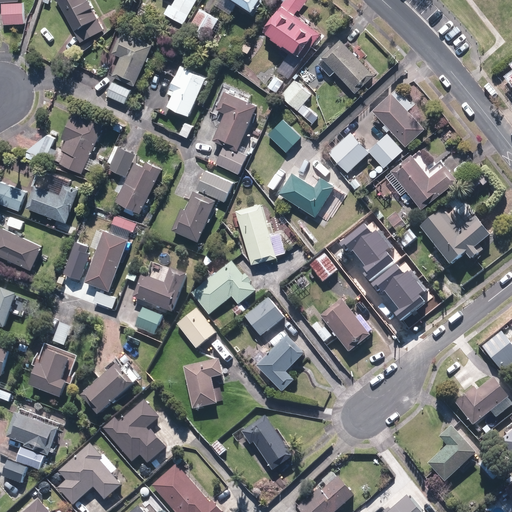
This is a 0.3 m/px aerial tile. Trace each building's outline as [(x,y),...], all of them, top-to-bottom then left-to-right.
[(92,0),(62,0),(83,38),(107,26),(92,0)] [(182,23),(196,0),(173,0),(166,13),(182,23)] [(231,0),(252,13),(260,0),(231,0)] [(289,0),(272,28),(310,53),(324,31),(297,14),(305,0),(289,0)] [(1,5),(2,24),(21,23),(20,5),(1,5)] [(222,19),(205,9),(193,28),(210,38),(222,19)] [(134,85),(151,44),(121,31),(112,53),(119,56),(111,76),(115,78),(134,85)] [(375,70),(348,41),(330,57),(357,86),(375,70)] [(188,115),(204,81),(205,80),(179,68),(179,70),(168,93),(173,96),(168,105),(188,115)] [(277,94),(284,83),(275,77),(268,88),(277,94)] [(106,95),(124,104),(130,91),(112,82),(106,95)] [(298,82),(287,94),(301,107),(313,95),(298,82)] [(396,93),(379,108),(409,142),(426,126),(396,93)] [(240,147),(256,105),(231,95),(226,106),(231,108),(220,137),(229,141),(221,161),(242,169),(249,150),(240,147)] [(87,171),(108,127),(79,113),(64,145),(66,146),(60,159),(87,171)] [(188,138),(194,126),(184,122),(179,133),(188,138)] [(299,138),(283,122),(269,135),(285,151),(299,138)] [(406,150),(390,133),(376,147),(391,163),(406,150)] [(349,134),(328,153),(347,173),(368,154),(349,134)] [(136,154),(123,148),(116,164),(129,170),(136,154)] [(418,156),(400,171),(425,201),(454,178),(443,165),(432,174),(418,156)] [(143,208),(162,171),(141,160),(123,197),(143,208)] [(209,170),(203,184),(227,194),(233,180),(209,170)] [(292,175),(281,194),(315,215),(331,189),(318,182),(314,188),(292,175)] [(0,183),(0,204),(16,211),(24,192),(0,183)] [(34,189),(26,209),(65,224),(78,189),(64,183),(58,198),(34,189)] [(204,237),(218,198),(196,190),(181,228),(204,237)] [(260,205),(236,212),(251,265),(276,258),(260,205)] [(445,212),(428,225),(455,261),(492,233),(480,217),(460,232),(445,212)] [(405,226),(397,213),(386,220),(395,233),(405,226)] [(25,222),(11,216),(7,225),(22,231),(25,222)] [(372,233),(364,223),(338,243),(348,254),(353,250),(364,265),(362,267),(364,270),(363,272),(370,281),(395,262),(387,252),(392,249),(377,230),(372,233)] [(7,228),(0,243),(0,247),(34,263),(42,245),(7,228)] [(417,239),(410,230),(393,243),(400,252),(417,239)] [(127,242),(104,233),(85,279),(108,288),(127,242)] [(63,274),(79,280),(88,254),(84,253),(86,247),(74,242),(63,274)] [(326,254),(310,265),(323,283),(339,271),(326,254)] [(252,291),(230,265),(195,294),(209,311),(230,293),(238,302),(252,291)] [(404,275),(395,265),(371,284),(379,294),(385,290),(399,308),(394,313),(402,323),(427,304),(420,295),(427,290),(411,270),(404,275)] [(146,274),(138,295),(175,309),(189,274),(175,268),(169,283),(146,274)] [(117,297),(97,290),(93,302),(112,310),(117,297)] [(0,301),(0,319),(8,322),(18,297),(6,292),(2,302),(0,301)] [(345,298),(327,315),(354,345),(373,329),(345,298)] [(279,318),(264,301),(246,316),(261,333),(279,318)] [(163,317),(142,309),(135,325),(156,333),(163,317)] [(177,323),(180,327),(195,347),(214,333),(196,309),(177,323)] [(72,327),(59,322),(52,342),(65,347),(72,327)] [(511,340),(505,331),(488,344),(502,364),(511,357),(511,340)] [(301,352),(287,338),(259,366),(281,388),(290,379),(282,370),(301,352)] [(79,355),(48,344),(33,384),(64,395),(79,355)] [(0,345),(0,370),(6,372),(12,348),(0,345)] [(218,360),(185,367),(193,407),(216,402),(211,375),(221,373),(218,360)] [(130,383),(114,364),(82,392),(81,393),(97,412),(98,411),(130,383)] [(463,398),(476,418),(511,395),(498,375),(463,398)] [(116,417),(104,428),(133,461),(141,454),(148,462),(166,447),(148,426),(158,417),(143,400),(119,421),(116,417)] [(57,427),(15,413),(7,437),(26,443),(24,447),(47,454),(57,427)] [(270,413),(248,428),(272,465),(295,450),(270,413)] [(451,474),(478,448),(456,426),(449,433),(456,440),(436,459),(451,474)] [(511,461),(511,431),(498,443),(511,461)] [(127,480),(96,444),(57,477),(79,503),(95,489),(104,499),(127,480)] [(44,456),(21,447),(16,460),(39,469),(44,456)] [(26,467),(8,460),(2,475),(21,482),(26,467)] [(223,511),(182,465),(159,486),(183,511),(223,511)] [(332,511),(357,492),(342,473),(306,503),(312,511),(332,511)] [(421,511),(409,497),(391,511),(421,511)] [(26,511),(23,508),(18,511),(50,511),(43,502),(31,511),(26,511)]
